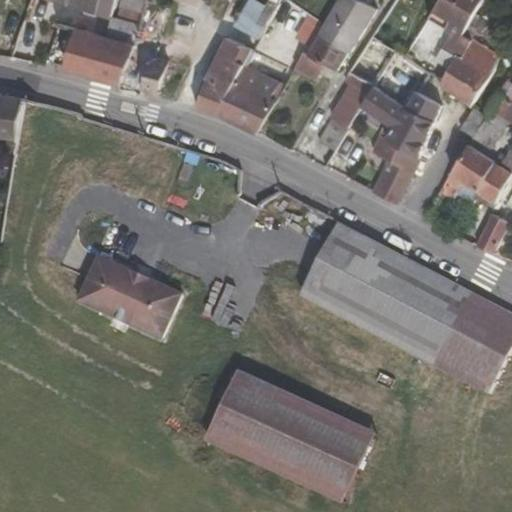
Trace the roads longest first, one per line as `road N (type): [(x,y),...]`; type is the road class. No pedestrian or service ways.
road 1 (tertiary): [(511,288),(212,142),(0,81)]
road 2 (unknown): [(157,124),(190,33),(192,0)]
